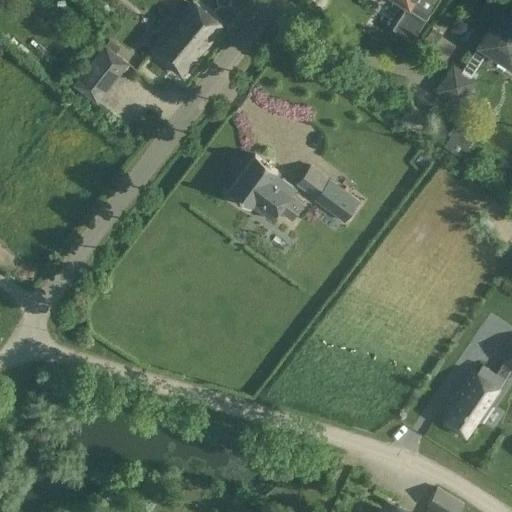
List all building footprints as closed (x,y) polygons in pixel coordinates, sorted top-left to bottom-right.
[(398,0),(407,5),(391,29),(411,41),(420,28),(428,15),(437,0),(398,0)] [(433,91),(460,107),(478,80),(469,73),(485,49),(511,67),(511,66),(511,5),(504,0),(488,0),(479,14),(492,22),(462,69),(451,63),(433,91)] [(222,25),(194,2),(153,52),(181,75),(222,25)] [(420,45),(430,51),(441,33),(432,27),(420,45)] [(120,47),(109,39),(104,45),(73,85),(97,103),(127,63),(115,53),(120,47)] [(450,135),(443,145),(463,158),(470,148),(467,146),(474,136),(453,123),(447,133),(450,135)] [(255,155),(227,192),(250,208),(251,206),(271,221),(278,211),(291,221),(303,204),(290,195),(295,189),(282,180),(278,186),(270,180),(277,171),(255,155)] [(329,180),(314,200),(328,210),(343,190),(329,180)] [(511,349),(502,365),(496,373),(507,380),(511,372),(511,349)] [(474,371),(440,419),(465,436),(476,420),(479,422),(501,390),(500,390),(507,380),(496,373),(495,375),(482,365),(476,373),(474,371)] [(457,511),(463,503),(462,502),(436,488),(427,505),(440,511),(457,511)] [(409,511),(385,500),(378,511),(409,511)]
